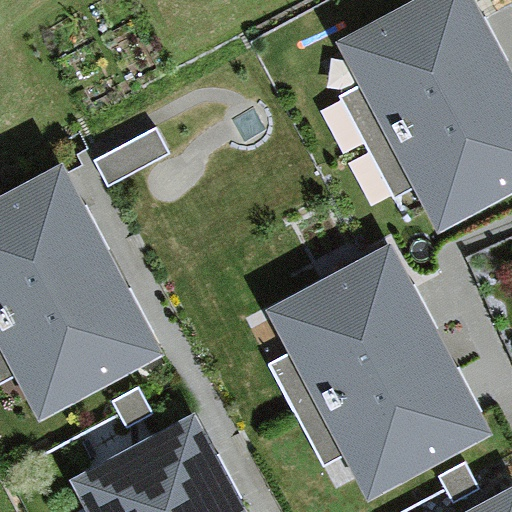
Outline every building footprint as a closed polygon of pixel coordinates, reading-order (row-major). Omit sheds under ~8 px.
[(419,0),(337,43),(388,138),(511,72),(511,69),(475,0),(419,0)] [(511,72),(388,138),(439,234),(511,194),(511,72)] [(157,128),(96,160),(109,185),(171,153),(157,128)] [(0,197),(0,320),(114,260),(63,164),(0,197)] [(267,311),(318,405),(443,339),(392,245),(267,311)] [(0,320),(0,346),(40,422),(165,356),(114,260),(0,320)] [(318,405),(370,501),(494,435),(443,339),(318,405)] [(71,480),(88,511),(240,511),(246,509),(196,414),(71,480)] [(511,511),(511,488),(466,511),(511,511)]
